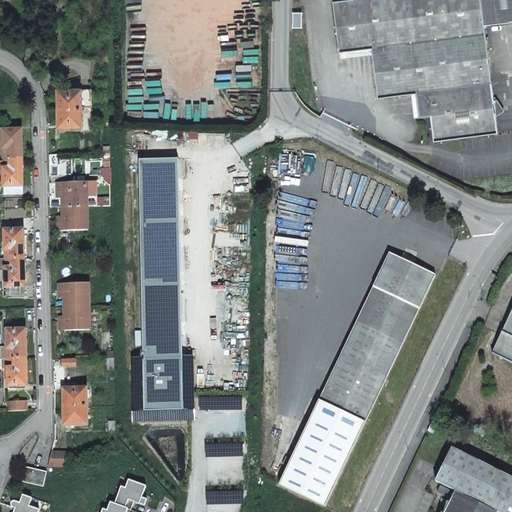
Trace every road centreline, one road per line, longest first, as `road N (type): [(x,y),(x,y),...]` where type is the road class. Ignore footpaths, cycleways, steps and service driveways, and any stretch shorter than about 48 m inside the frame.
road 1 (residential): [(0,60),(31,87),(38,110),(43,418),(0,450)]
road 2 (residential): [(375,511),(501,228),(511,221)]
road 3 (unknown): [(336,137),(323,0)]
